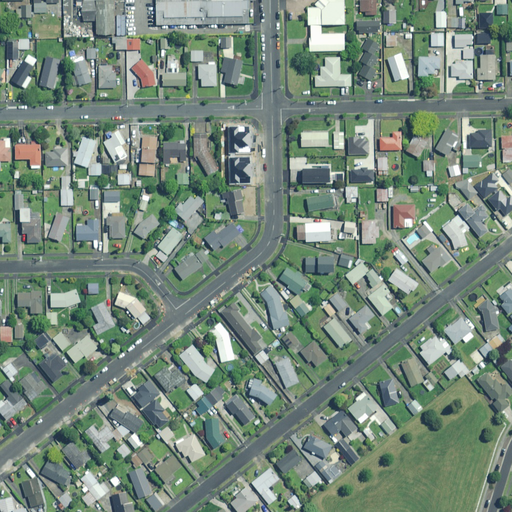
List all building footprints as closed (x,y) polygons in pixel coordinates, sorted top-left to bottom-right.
[(59,3),(58,0),(33,0),(34,13),(47,13),(47,3),(59,3)] [(111,0),(107,0),(80,1),(81,22),(92,21),(93,33),(113,33),(113,17),(112,17),(111,0)] [(161,2),(153,2),(153,27),(243,25),(242,0),(210,0),(161,2)] [(329,0),(330,1),(328,0),(322,0),(318,4),(323,9),(323,25),(329,25),(345,25),(344,0),(329,0)] [(376,0),(365,0),(366,1),(361,0),(361,11),(366,12),(366,15),(376,15),(376,0)] [(508,15),(508,5),(498,5),(498,15),(508,15)] [(32,18),(31,6),(22,6),(22,18),(32,18)] [(309,25),(323,25),(323,9),(309,9),(309,25)] [(396,11),(384,11),(384,23),(396,23),(396,11)] [(446,27),(446,11),(437,11),(437,27),(446,27)] [(459,18),(448,18),(448,28),(458,28),(459,18)] [(366,33),(378,33),(378,30),(380,30),(380,21),(357,22),(358,31),(359,31),(359,38),(366,38),(366,33)] [(312,27),(312,35),(310,35),(310,51),(344,51),(344,34),(322,35),(322,29),(320,29),(320,27),(312,27)] [(462,34),(449,33),(448,44),(461,44),(462,34)] [(444,46),(444,34),(431,34),(431,46),(444,46)] [(397,46),(396,36),(388,36),(389,47),(397,46)] [(116,45),(116,50),(140,50),(141,38),(112,38),(112,45),(116,45)] [(170,49),(170,38),(161,38),(161,49),(170,49)] [(219,38),(219,47),(222,47),(222,48),(232,48),(232,38),(219,38)] [(367,52),(374,55),(379,45),(368,39),(363,49),(367,52)] [(18,59),(19,40),(8,40),(7,59),(18,59)] [(29,50),(29,40),(20,40),(19,50),(29,50)] [(96,59),(95,49),(85,50),(86,60),(96,59)] [(203,61),(203,51),(191,51),(191,61),(203,61)] [(374,55),(367,52),(361,62),(365,64),(373,68),(378,58),(374,55)] [(409,77),(401,54),(388,59),(395,81),(409,77)] [(495,80),(495,55),(481,55),(481,68),(478,68),(478,80),(495,80)] [(60,60),(46,57),(40,86),(54,89),(60,60)] [(440,69),(440,58),(419,57),(418,76),(428,76),(428,74),(434,74),(434,68),(440,69)] [(242,61),(224,58),(221,72),(227,73),(225,83),(238,85),(242,61)] [(340,75),(340,58),(326,58),(326,67),(321,67),(321,76),(315,76),(315,87),(351,86),(351,75),(340,75)] [(76,75),(71,77),(74,86),(79,84),(79,86),(92,82),(85,60),(72,64),(76,75)] [(153,73),(142,60),(132,68),(142,80),(143,87),(155,85),(153,73)] [(21,87),(34,67),(25,61),(12,81),(21,87)] [(168,74),(179,74),(178,61),(168,61),(168,74)] [(473,79),(473,61),(456,61),(456,65),(452,65),(452,77),(459,77),(459,79),(473,79)] [(217,86),(216,62),(209,63),(209,65),(199,65),(199,79),(202,79),(202,87),(217,86)] [(107,68),(107,64),(99,64),(99,88),(116,88),(116,74),(120,74),(120,67),(107,68)] [(373,68),(365,64),(359,76),(371,82),(377,70),(373,68)] [(179,74),(168,74),(163,74),(163,86),(187,86),(187,73),(179,74)] [(458,137),(446,130),(436,149),(448,156),(458,137)] [(479,130),(479,134),(470,134),(470,148),(492,148),(492,130),(479,130)] [(125,143),(119,131),(112,135),(113,138),(104,143),(115,163),(127,157),(121,146),(125,143)] [(429,137),(417,131),(407,152),(419,158),(429,137)] [(343,133),(334,132),(334,149),(343,149),(343,133)] [(402,132),(393,132),(393,137),(380,137),(380,151),(402,150),(402,132)] [(328,147),(328,133),(301,133),(302,147),(328,147)] [(195,134),(194,156),(198,156),(209,176),(218,171),(207,150),(208,135),(195,134)] [(247,156),(237,134),(223,140),(234,162),(247,156)] [(511,136),(502,136),(502,162),(511,162),(511,160),(511,136)] [(73,152),(73,157),(77,157),(75,163),(88,168),(96,142),(83,137),(78,152),(73,152)] [(158,137),(143,137),(142,150),(137,150),(136,162),(140,162),(139,175),(155,176),(158,137)] [(349,155),(369,155),(369,141),(365,141),(365,139),(359,139),(359,137),(348,137),(349,155)] [(11,152),(10,139),(4,139),(4,141),(0,140),(0,171),(1,171),(1,162),(12,161),(12,152),(11,152)] [(186,162),(186,143),(164,143),(163,164),(170,164),(171,157),(180,157),(180,161),(186,162)] [(16,146),(13,146),(13,150),(16,150),(16,160),(30,160),(30,168),(41,168),(40,145),(16,145),(16,146)] [(68,148),(54,148),(54,152),(46,152),(46,166),(69,166),(68,148)] [(482,168),(482,156),(464,156),(463,173),(468,173),(468,168),(482,168)] [(388,170),(388,158),(378,158),(378,170),(388,170)] [(432,177),(434,161),(424,160),(423,171),(427,171),(427,176),(432,177)] [(101,164),(90,164),(90,175),(101,175),(101,164)] [(460,175),(458,165),(449,168),(451,177),(460,175)] [(329,183),(330,166),(321,166),(321,169),(303,169),(303,183),(329,183)] [(502,174),(507,181),(510,185),(511,183),(511,170),(510,168),(502,174)] [(507,181),(502,174),(500,171),(492,177),(500,187),(507,181)] [(189,184),(189,172),(178,173),(179,185),(189,184)] [(240,184),(240,174),(230,174),(230,189),(237,189),(237,183),(240,184)] [(130,175),(119,175),(118,184),(129,185),(130,175)] [(478,193),(466,180),(456,183),(469,200),(478,193)] [(346,187),(347,204),(356,203),(356,197),(358,197),(357,187),(346,187)] [(393,195),(393,187),(377,188),(378,201),(388,201),(388,195),(393,195)] [(70,189),(61,189),(61,205),(73,206),(73,189),(70,189)] [(151,191),(143,189),(138,209),(145,211),(151,191)] [(20,222),(22,222),(23,234),(28,234),(28,243),(41,242),(40,218),(30,218),(30,208),(24,209),(23,190),(14,191),(15,211),(20,211),(20,222)] [(229,201),(226,202),(227,205),(230,204),(232,215),(245,213),(242,200),(243,199),(241,190),(223,194),(224,199),(228,198),(229,201)] [(507,199),(500,191),(488,200),(497,211),(500,209),(506,216),(511,211),(511,197),(511,196),(507,199)] [(120,202),(120,192),(105,192),(105,202),(120,202)] [(334,207),(332,195),(307,199),(309,211),(334,207)] [(204,202),(198,196),(195,200),(191,197),(183,205),(181,203),(174,211),(186,222),(204,202)] [(487,209),(484,204),(474,212),(469,205),(460,212),(480,238),(488,231),(481,223),(489,216),(484,211),(487,209)] [(416,220),(415,205),(394,205),(394,228),(412,228),(412,220),(416,220)] [(69,218),(57,214),(48,237),(61,242),(69,218)] [(160,224),(153,215),(141,223),(134,232),(144,239),(145,236),(160,224)] [(470,228),(459,216),(443,229),(452,240),(455,250),(467,245),(463,233),(470,228)] [(125,217),(107,217),(107,226),(112,226),(112,238),(125,238),(125,217)] [(99,220),(88,220),(88,226),(77,226),(77,241),(98,241),(99,220)] [(356,223),(345,222),(344,232),(355,233),(356,223)] [(375,227),(375,222),(362,222),(363,244),(376,244),(376,238),(379,238),(379,227),(375,227)] [(433,231),(426,222),(417,230),(423,239),(433,231)] [(11,243),(11,225),(0,224),(0,237),(3,237),(3,243),(11,243)] [(240,234),(232,224),(217,235),(214,231),(205,238),(214,251),(222,245),(223,247),(240,234)] [(330,228),(330,224),(298,224),(298,240),(306,240),(306,242),(333,242),(333,228),(330,228)] [(183,236),(173,228),(158,247),(168,255),(183,236)] [(451,260),(440,247),(422,261),(432,273),(440,266),(441,267),(451,260)] [(203,264),(209,258),(206,255),(209,253),(205,248),(196,255),(203,264)] [(168,257),(160,251),(156,256),(164,262),(168,257)] [(408,261),(401,252),(395,256),(403,265),(408,261)] [(202,266),(193,254),(174,269),(183,280),(202,266)] [(342,254),(336,271),(344,273),(346,267),(350,268),(354,258),(342,254)] [(334,258),(318,257),(318,259),(306,259),(306,273),(333,273),(334,258)] [(365,274),(369,272),(362,263),(346,276),(353,285),(365,274)] [(296,275),(287,268),(280,279),(289,286),(288,288),(299,296),(303,289),(307,292),(312,285),(300,277),(302,275),(298,272),(296,275)] [(369,272),(365,274),(371,282),(370,283),(373,288),(382,281),(373,269),(369,272)] [(418,284),(396,269),(388,280),(408,295),(412,290),(414,291),(418,284)] [(99,294),(98,284),(88,284),(88,294),(99,294)] [(390,292),(384,285),(368,297),(383,316),(393,308),(384,297),(390,292)] [(284,327),(289,326),(286,312),(283,313),(280,298),(271,286),(261,293),(268,303),(274,329),(280,328),(281,332),(285,331),(284,327)] [(511,291),(510,288),(500,297),(505,303),(502,306),(509,315),(511,312),(511,291)] [(81,302),(77,291),(68,293),(51,294),(51,307),(67,307),(81,302)] [(42,314),(41,292),(17,293),(18,307),(31,307),(31,314),(42,314)] [(137,299),(120,293),(115,305),(129,310),(136,318),(146,310),(137,299)] [(347,305),(337,293),(329,300),(339,311),(347,305)] [(489,300),(478,308),(484,315),(487,332),(499,329),(494,306),(489,300)] [(116,326),(105,303),(92,309),(99,323),(93,326),(98,335),(116,326)] [(310,311),(304,304),(296,310),(302,317),(310,311)] [(335,313),(330,305),(325,308),(330,316),(335,313)] [(375,316),(366,305),(349,319),(361,334),(368,329),(364,325),(375,316)] [(256,332),(250,309),(237,312),(242,335),(256,332)] [(57,325),(57,313),(47,313),(47,325),(57,325)] [(151,319),(146,313),(139,318),(143,324),(151,319)] [(466,343),(474,336),(470,331),(471,331),(461,318),(452,326),(451,325),(444,331),(455,344),(463,338),(466,343)] [(352,340),(335,319),(324,327),(340,347),(345,343),(346,345),(352,340)] [(235,360),(229,335),(220,323),(209,332),(217,342),(221,363),(235,360)] [(23,338),(23,325),(15,325),(15,338),(23,338)] [(12,342),(12,327),(0,327),(1,342),(12,342)] [(53,339),(47,331),(34,341),(41,349),(53,339)] [(71,344),(61,332),(53,339),(63,351),(71,344)] [(298,342),(291,332),(282,339),(290,349),(298,342)] [(504,340),(500,335),(488,343),(494,351),(502,345),(501,343),(504,340)] [(97,349),(87,336),(67,352),(76,363),(85,356),(86,358),(97,349)] [(440,342),(436,337),(432,340),(431,339),(420,347),(424,351),(420,353),(429,365),(446,352),(448,355),(453,351),(444,339),(440,342)] [(329,358),(316,340),(301,352),(309,363),(312,361),(317,367),(329,358)] [(269,359),(255,342),(248,347),(262,364),(269,359)] [(494,353),(488,344),(480,349),(486,358),(494,353)] [(209,367),(192,346),(179,356),(195,376),(206,383),(215,371),(211,366),(209,367)] [(485,359),(478,350),(471,356),(477,365),(485,359)] [(66,366),(56,353),(40,365),(54,383),(63,376),(59,372),(66,366)] [(299,383),(288,358),(276,363),(287,388),(299,383)] [(424,382),(413,358),(401,364),(412,387),(424,382)] [(472,361),(469,358),(464,362),(471,370),(474,368),(470,363),(472,361)] [(469,372),(460,360),(444,372),(451,380),(458,374),(461,378),(469,372)] [(511,362),(510,360),(501,367),(511,380),(511,362)] [(18,372),(10,363),(2,370),(10,379),(18,372)] [(171,374),(166,367),(155,376),(168,393),(177,386),(179,388),(188,381),(178,369),(171,374)] [(42,381),(34,371),(20,382),(27,391),(25,393),(31,401),(48,388),(42,381)] [(439,380),(432,372),(426,377),(433,385),(439,380)] [(494,382),(487,374),(478,381),(493,400),(495,398),(498,401),(493,404),(501,413),(510,406),(505,400),(511,393),(511,392),(506,385),(502,388),(496,380),(494,382)] [(261,381),(254,379),(251,396),(260,398),(270,405),(277,395),(276,394),(275,393),(274,392),(273,392),(272,391),(271,390),(270,389),(269,389),(268,388),(267,388),(265,387),(264,387),(263,386),(262,386),(260,386),(261,381)] [(399,403),(392,380),(379,383),(386,407),(399,403)] [(427,380),(423,383),(430,392),(434,389),(427,380)] [(160,394),(149,381),(140,389),(140,390),(133,396),(143,408),(160,394)] [(203,394),(195,384),(187,391),(195,401),(203,394)] [(205,397),(213,406),(224,398),(222,396),(225,393),(219,386),(205,397)] [(378,408),(364,392),(356,399),(357,401),(348,409),(358,420),(366,413),(369,416),(378,408)] [(3,401),(0,403),(0,411),(7,421),(27,404),(18,393),(5,404),(3,401)] [(255,418),(238,397),(227,406),(234,415),(235,414),(245,426),(255,418)] [(423,409),(415,400),(407,407),(415,416),(423,409)] [(155,402),(147,407),(150,412),(158,406),(155,402)] [(166,414),(172,421),(181,414),(176,407),(166,414)] [(122,425),(117,429),(123,436),(131,431),(136,434),(143,423),(128,412),(126,415),(115,408),(110,416),(122,425)] [(357,429),(342,411),(324,425),(333,436),(341,430),(347,437),(357,429)] [(389,417),(379,425),(387,435),(397,427),(389,417)] [(220,429),(218,418),(205,420),(207,438),(214,449),(225,442),(220,429)] [(116,429),(111,433),(105,425),(99,429),(95,424),(85,432),(102,453),(110,447),(106,443),(114,437),(118,441),(123,437),(116,429)] [(174,436),(168,427),(159,434),(166,442),(174,436)] [(373,437),(367,431),(365,434),(370,440),(373,437)] [(143,443),(135,435),(128,440),(136,449),(143,443)] [(207,459),(194,435),(176,445),(180,452),(182,451),(185,457),(188,455),(192,462),(200,458),(202,461),(207,459)] [(312,452),(312,454),(314,455),(315,454),(326,459),(332,447),(311,436),(305,448),(312,452)] [(334,441),(335,442),(334,443),(343,454),(350,448),(341,437),(339,439),(338,438),(334,441)] [(82,454),(72,442),(62,450),(77,470),(91,459),(85,451),(82,454)] [(131,452),(124,444),(117,450),(124,458),(131,452)] [(153,457),(147,448),(131,459),(137,468),(143,463),(144,464),(153,457)] [(359,459),(350,448),(343,454),(352,465),(359,459)] [(303,460),(293,449),(276,464),(285,475),(303,460)] [(162,461),(155,466),(158,469),(156,471),(166,485),(175,478),(172,474),(182,467),(174,455),(164,463),(162,461)] [(49,460),(41,473),(64,486),(64,485),(69,487),(72,480),(68,478),(71,472),(49,460)] [(328,467),(322,461),(316,467),(322,473),(328,467)] [(342,473),(335,465),(323,475),(330,483),(342,473)] [(152,494),(142,468),(129,473),(139,499),(152,494)] [(279,479),(270,468),(252,483),(269,505),(277,499),(268,488),(279,479)] [(84,488),(82,489),(86,495),(84,497),(91,505),(110,491),(104,483),(101,485),(98,480),(103,476),(100,472),(93,477),(90,472),(81,479),(85,484),(82,486),(84,488)] [(321,480),(315,472),(303,481),(309,489),(321,480)] [(121,483),(116,476),(111,480),(115,487),(121,483)] [(83,483),(79,478),(74,483),(78,488),(83,483)] [(44,504),(36,479),(22,483),(27,497),(28,497),(32,508),(44,504)] [(245,511),(259,501),(248,487),(236,497),(237,498),(231,504),(237,511),(245,511)] [(114,505),(112,505),(114,511),(115,511),(134,511),(133,503),(129,504),(126,492),(112,496),(114,505)] [(164,505),(155,493),(146,499),(156,511),(164,505)] [(67,494),(59,499),(65,509),(73,503),(67,494)] [(303,505),(295,496),(288,501),(296,511),(303,505)] [(0,500),(0,505),(1,511),(26,511),(26,508),(15,510),(12,498),(0,500)]
